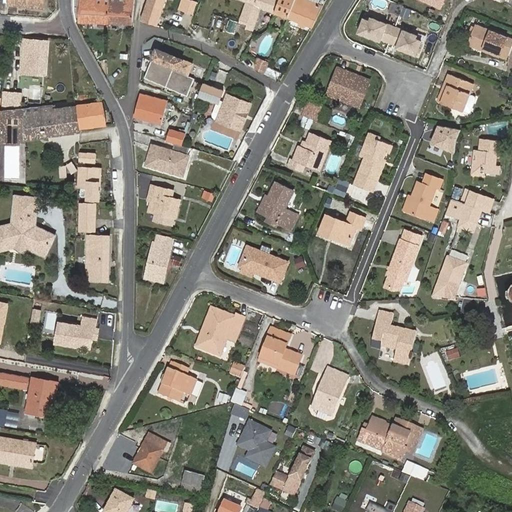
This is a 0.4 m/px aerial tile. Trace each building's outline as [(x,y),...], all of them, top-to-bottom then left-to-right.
[(81,0),(80,21),(109,23),(109,0),(81,0)] [(109,0),(109,23),(135,24),(136,0),(109,0)] [(149,0),(143,20),(158,25),(166,0),(149,0)] [(199,1),(197,0),(187,0),(184,10),(195,13),(199,1)] [(261,7),(275,12),(280,2),(280,0),(249,0),(249,3),(240,20),(253,25),(261,7)] [(288,18),(295,0),(280,0),(280,2),(275,12),(288,18)] [(312,27),(324,6),(318,4),(306,0),(295,0),(288,18),(312,27)] [(215,13),(209,27),(221,32),(227,18),(215,13)] [(418,33),(369,14),(368,18),(362,16),(356,32),(380,41),(380,39),(396,45),(395,47),(416,55),(422,40),(416,37),(418,33)] [(237,31),(237,20),(228,19),(227,30),(237,31)] [(509,57),(511,49),(511,37),(477,23),(470,40),(486,47),(486,49),(502,55),(502,54),(509,57)] [(22,72),(46,75),(48,40),(25,38),(22,72)] [(242,54),(247,45),(241,41),(236,51),(242,54)] [(264,74),(268,63),(257,58),(256,60),(256,69),(264,74)] [(188,95),(196,77),(153,60),(146,78),(188,95)] [(341,69),(372,82),(374,78),(343,66),(341,69)] [(363,103),(372,82),(341,69),(332,90),(363,103)] [(452,86),(445,104),(467,111),(467,110),(473,94),(477,84),(453,75),(449,85),(452,86)] [(78,97),(93,96),(91,80),(77,81),(78,97)] [(220,99),(224,90),(205,83),(201,95),(218,101),(219,102),(220,99)] [(44,102),(45,85),(34,84),(33,87),(26,86),(26,91),(14,91),(13,104),(24,105),(25,100),(44,102)] [(443,103),(445,104),(452,86),(449,85),(443,103)] [(362,106),(363,103),(332,90),(330,94),(362,106)] [(142,93),(137,116),(163,123),(170,100),(142,93)] [(242,129),(252,103),(228,94),(225,101),(219,119),(218,120),(242,129)] [(478,96),(473,94),(467,110),(473,112),(475,111),(480,98),(478,96)] [(219,119),(225,101),(220,99),(219,102),(218,101),(213,113),(214,116),(216,118),(219,119)] [(313,99),(306,114),(313,117),(317,110),(324,113),(327,105),(313,99)] [(299,101),(295,110),(305,114),(309,105),(299,101)] [(78,105),(81,127),(107,124),(104,102),(78,105)] [(46,137),(81,133),(81,127),(78,105),(57,108),(56,103),(42,105),(46,137)] [(27,140),(46,137),(42,105),(28,107),(27,140)] [(28,107),(7,109),(5,141),(20,141),(27,140),(28,107)] [(461,128),(428,123),(421,139),(455,154),(456,141),(461,128)] [(173,129),(169,141),(177,143),(184,145),(187,134),(173,129)] [(307,146),(303,145),(300,144),(295,156),(293,155),(290,163),(304,168),(307,161),(321,167),(332,139),(313,131),(309,141),(307,146)] [(383,164),(385,159),(388,152),(391,153),(394,144),(380,138),(379,140),(371,137),(364,155),(368,157),(357,184),(374,192),(385,165),(383,164)] [(500,164),(501,156),(501,150),(503,150),(504,139),(485,138),(483,150),(479,149),(477,169),(487,169),(486,171),(488,172),(501,173),(502,164),(500,164)] [(190,156),(193,148),(184,145),(177,143),(174,151),(154,144),(153,148),(157,149),(155,154),(151,153),(148,164),(185,177),(192,156),(190,156)] [(98,152),(80,151),(80,160),(97,161),(98,152)] [(92,166),(91,175),(90,200),(103,200),(103,189),(102,189),(103,176),(103,167),(92,166)] [(428,183),(440,188),(444,190),(447,181),(431,175),(428,183)] [(289,225),(296,211),(288,207),(297,189),(280,181),(272,196),(265,211),(273,215),(280,218),(279,220),(282,221),(289,225)] [(433,207),(440,188),(428,183),(422,181),(416,197),(409,212),(434,222),(439,210),(433,207)] [(334,194),(347,196),(348,184),(335,183),(334,194)] [(165,194),(166,188),(153,184),(150,198),(153,199),(150,210),(177,216),(181,198),(173,196),(165,194)] [(458,197),(461,187),(454,185),(451,196),(458,197)] [(175,190),(166,188),(165,194),(173,196),(175,190)] [(470,190),(470,191),(468,206),(472,207),(487,212),(494,214),(498,199),(470,190)] [(265,211),(272,196),(269,194),(262,209),(265,211)] [(405,211),(409,212),(416,197),(412,195),(405,211)] [(41,200),(21,196),(17,218),(18,218),(19,223),(0,227),(0,248),(26,242),(47,254),(56,237),(34,226),(37,221),(38,221),(41,200)] [(97,203),(83,202),(82,227),(87,227),(86,229),(96,230),(97,203)] [(464,216),(468,206),(465,205),(455,202),(452,211),(464,216)] [(483,223),(487,212),(472,207),(468,206),(464,216),(467,217),(483,223)] [(363,228),(368,216),(353,210),(349,221),(329,213),(321,230),(351,243),(358,226),(363,228)] [(302,213),(296,211),(289,225),(295,228),(302,213)] [(281,224),(282,221),(279,220),(280,218),(273,215),(271,219),(281,224)] [(479,231),(483,223),(467,217),(464,225),(479,231)] [(174,233),(160,230),(156,247),(153,246),(146,276),(164,280),(174,233)] [(407,230),(403,239),(413,243),(416,234),(407,230)] [(111,235),(89,234),(88,279),(110,279),(111,235)] [(403,239),(393,266),(392,269),(390,274),(391,274),(387,285),(395,289),(402,289),(405,280),(407,281),(421,246),(420,246),(424,236),(416,234),(413,243),(403,239)] [(259,270),(258,272),(278,280),(286,260),(252,246),(245,264),(259,270)] [(180,265),(184,257),(176,254),(173,262),(180,265)] [(298,268),(307,267),(304,256),(295,257),(298,268)] [(452,256),(437,291),(453,295),(454,295),(457,288),(460,289),(471,263),(452,256)] [(244,267),(258,272),(259,270),(245,264),(244,267)] [(477,313),(477,298),(461,298),(460,312),(477,313)] [(0,322),(5,324),(9,302),(0,300),(0,322)] [(210,330),(204,347),(223,354),(230,338),(235,340),(245,315),(237,312),(236,314),(213,306),(204,328),(210,330)] [(393,313),(378,309),(369,341),(381,344),(382,342),(395,345),(392,357),(408,361),(409,356),(411,356),(413,350),(411,350),(415,333),(389,327),(393,313)] [(90,346),(91,338),(93,327),(95,327),(97,318),(82,316),(80,325),(59,321),(56,343),(74,346),(74,343),(90,346)] [(275,335),(266,357),(280,363),(279,366),(296,373),(303,356),(288,349),(290,345),(286,343),(290,333),(274,327),(271,333),(275,335)] [(198,344),(204,347),(210,330),(204,328),(198,344)] [(294,335),(290,333),(286,343),(290,345),(294,335)] [(446,359),(458,356),(456,347),(444,349),(446,359)] [(280,363),(266,357),(264,360),(279,366),(280,363)] [(168,366),(185,372),(188,365),(171,359),(168,366)] [(237,361),(233,371),(243,375),(247,365),(237,361)] [(182,390),(189,393),(195,377),(185,372),(168,366),(158,391),(178,400),(182,390)] [(32,376),(2,370),(0,380),(0,381),(30,387),(32,376)] [(322,395),(315,411),(333,418),(349,379),(329,371),(319,394),(322,395)] [(52,405),(56,383),(35,379),(29,409),(38,411),(37,414),(53,417),(55,406),(52,405)] [(185,403),(189,393),(182,390),(178,400),(185,403)] [(232,405),(238,407),(243,409),(248,395),(238,391),(232,405)] [(313,409),(315,411),(322,395),(319,394),(313,409)] [(0,408),(0,424),(6,426),(9,410),(0,408)] [(406,443),(409,444),(416,426),(404,421),(403,424),(396,421),(394,427),(386,424),(387,423),(374,418),(370,427),(368,432),(363,430),(360,438),(367,441),(365,444),(365,445),(383,453),(383,454),(402,461),(407,449),(408,448),(405,446),(406,443)] [(250,423),(241,440),(254,446),(251,453),(247,460),(268,469),(277,449),(266,444),(272,433),(250,423)] [(194,445),(183,489),(201,493),(212,448),(195,444),(199,428),(186,425),(182,442),(194,445)] [(294,439),(298,429),(289,425),(285,435),(294,439)] [(416,426),(409,444),(408,448),(407,449),(410,450),(420,427),(416,426)] [(14,460),(14,463),(31,466),(35,442),(0,435),(0,460),(9,462),(9,459),(14,460)] [(170,452),(174,445),(157,436),(153,442),(150,441),(138,463),(154,471),(167,450),(170,452)] [(254,446),(241,440),(238,447),(251,453),(254,446)] [(304,450),(285,493),(294,497),(314,455),(304,450)] [(417,475),(420,467),(412,464),(409,472),(417,475)] [(428,470),(420,467),(417,475),(425,478),(428,470)] [(287,479),(277,474),(273,481),(273,483),(271,487),(282,492),(287,479)] [(267,479),(261,491),(267,494),(271,487),(273,483),(273,481),(267,479)] [(146,497),(154,499),(156,492),(148,490),(146,497)] [(259,511),(267,494),(261,491),(256,503),(250,500),(244,511),(259,511)] [(117,499),(113,497),(106,511),(107,511),(129,511),(136,500),(121,492),(117,499)] [(347,501),(339,497),(334,508),(342,511),(347,501)] [(243,511),(245,509),(227,501),(222,511),(243,511)] [(423,511),(425,509),(408,501),(403,511),(423,511)]
